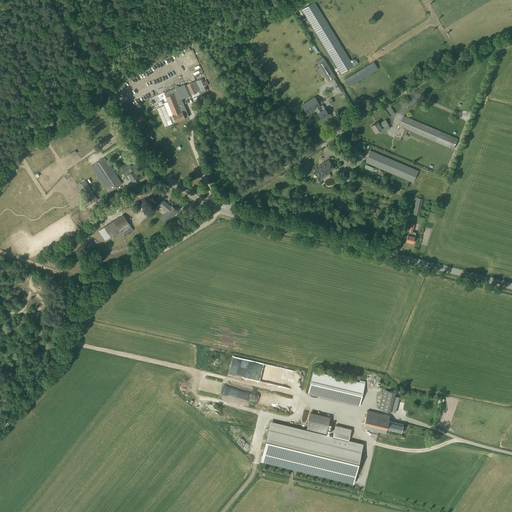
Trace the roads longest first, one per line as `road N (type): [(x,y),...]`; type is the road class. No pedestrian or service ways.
road 1 (unclassified): [(220,209),(432,73),(511,39)]
road 2 (unclassified): [(511,286),(220,209)]
road 3 (unclassified): [(220,209),(155,166),(54,0)]
road 4 (track): [(297,394),(72,341)]
road 5 (track): [(0,430),(63,365),(89,298)]
road 6 (track): [(96,281),(149,259),(220,209)]
